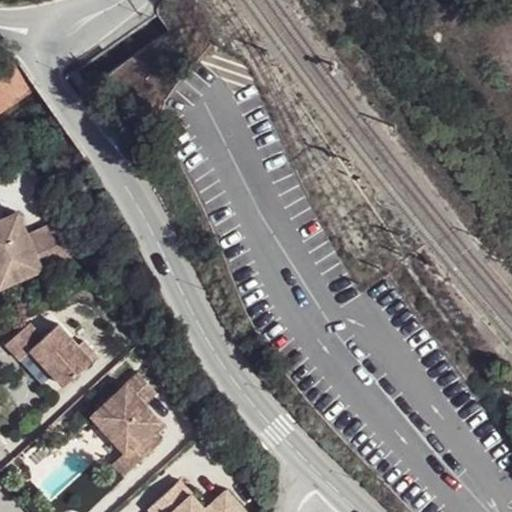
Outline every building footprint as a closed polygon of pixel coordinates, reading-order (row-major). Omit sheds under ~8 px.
[(22,63),(9,52),(0,57),(0,110),(30,91),(31,93),(39,86),(22,63)] [(239,168),(212,181),(244,248),(272,235),(239,168)] [(31,236),(21,212),(0,221),(0,284),(2,288),(45,269),(31,236)] [(59,224),(31,236),(45,269),(47,273),(74,260),(59,224)] [(22,349),(30,356),(41,347),(74,382),(106,352),(92,337),(87,343),(67,320),(51,334),(39,320),(15,341),(22,349)] [(159,394),(140,374),(94,416),(129,454),(132,451),(142,462),(163,442),(153,431),(163,423),(147,406),(159,394)] [(129,454),(116,466),(125,477),(142,462),(132,451),(129,454)] [(205,511),(180,482),(151,510),(153,511),(244,511),(228,493),(215,504),(220,509),(219,511),(205,511)]
